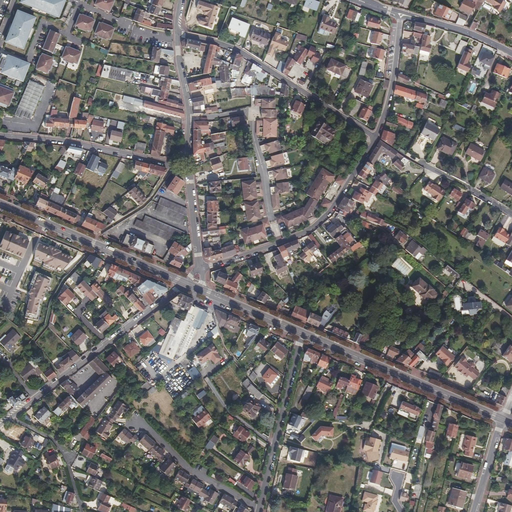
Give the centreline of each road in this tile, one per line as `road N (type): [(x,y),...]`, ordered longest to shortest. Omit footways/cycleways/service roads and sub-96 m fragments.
road 1 (residential): [(176,33),(242,51),(375,137)]
road 2 (secondary): [(302,333),(502,419)]
road 3 (secondary): [(0,204),(184,282)]
road 4 (residential): [(278,240),(251,110),(187,118)]
road 5 (residential): [(33,399),(184,282)]
road 6 (residential): [(0,135),(188,163)]
road 7 (residential): [(259,511),(302,333)]
road 8 (residential): [(375,137),(330,209),(278,240)]
road 9 (residential): [(400,13),(395,69),(375,137)]
